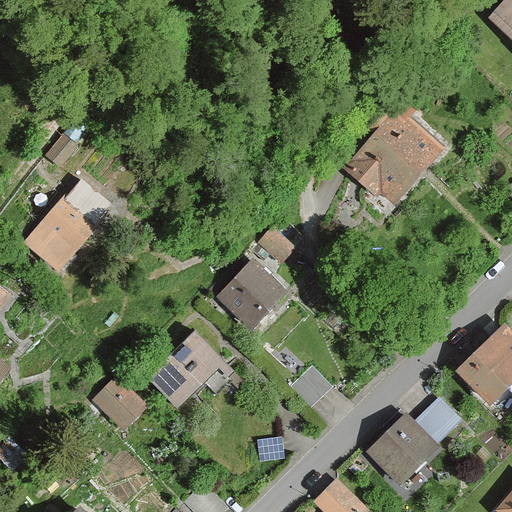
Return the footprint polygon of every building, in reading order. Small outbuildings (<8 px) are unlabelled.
[(511,0),(509,0),(488,24),(511,45),(511,0)] [(394,211),(445,150),(397,109),(345,170),(394,211)] [(80,182),(24,244),(56,273),(112,211),(80,182)] [(272,229),(260,242),(282,263),(294,250),(272,229)] [(287,295),(252,263),(218,300),(253,332),(287,295)] [(0,313),(12,299),(0,289),(0,313)] [(333,311),(323,324),(338,337),(349,324),(333,311)] [(511,341),(502,332),(457,377),(493,412),(511,392),(511,341)] [(220,368),(192,340),(149,382),(177,410),(220,368)] [(312,367),(290,385),(314,409),(335,389),(312,367)] [(95,403),(121,429),(143,407),(117,381),(95,403)] [(399,488),(438,451),(406,417),(367,453),(399,488)] [(283,439),(257,442),(260,462),(285,459),(283,439)] [(9,441),(0,449),(0,478),(24,456),(9,441)] [(367,511),(335,482),(306,511),(367,511)] [(204,484),(185,501),(194,511),(225,511),(228,510),(204,484)] [(511,511),(511,495),(497,511),(511,511)] [(91,511),(83,503),(72,511),(91,511)]
